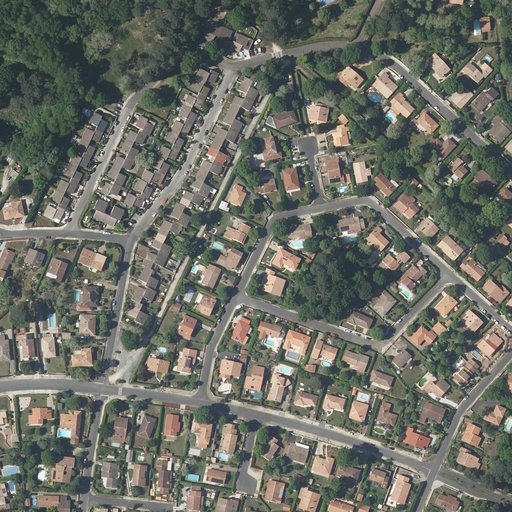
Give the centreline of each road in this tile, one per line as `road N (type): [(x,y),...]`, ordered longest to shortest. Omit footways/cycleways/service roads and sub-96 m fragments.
road 1 (residential): [(233,69),(198,54),(167,65),(126,110),(68,234)]
road 2 (residential): [(236,296),(380,346),(448,275)]
road 3 (residential): [(130,239),(188,162),(233,69)]
road 4 (residential): [(359,47),(400,69),(511,172)]
road 5 (residential): [(434,470),(256,414)]
road 6 (residential): [(448,275),(370,202),(321,208)]
road 7 (residential): [(130,239),(102,387)]
road 8 (residential): [(511,352),(458,412),(434,470)]
road 9 (residential): [(321,208),(272,222),(236,296)]
road 10 (residential): [(233,69),(359,47)]
